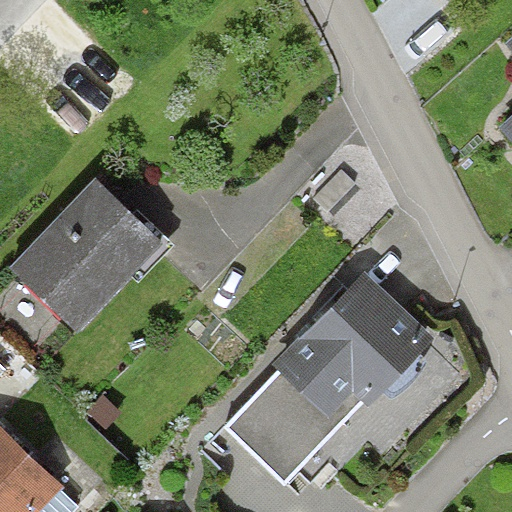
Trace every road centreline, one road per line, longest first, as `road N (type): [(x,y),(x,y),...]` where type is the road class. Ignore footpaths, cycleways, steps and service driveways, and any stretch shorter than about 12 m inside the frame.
road 1 (residential): [(492,296),(332,0)]
road 2 (residential): [(413,511),(511,407)]
